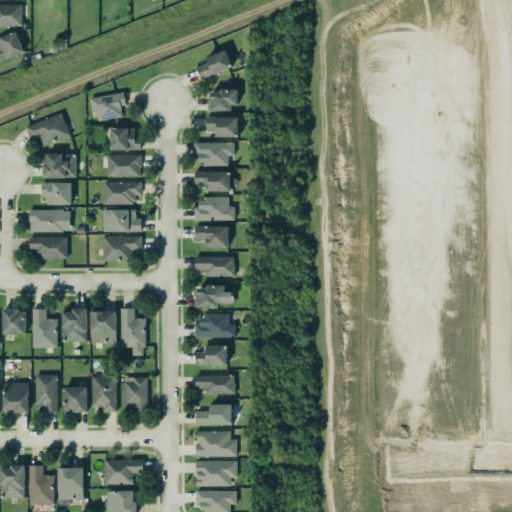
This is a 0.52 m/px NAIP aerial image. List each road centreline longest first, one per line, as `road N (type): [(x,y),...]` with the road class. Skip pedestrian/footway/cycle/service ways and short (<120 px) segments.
road 1 (residential): [(162,103),(168,511)]
road 2 (residential): [(167,439),(0,439)]
road 3 (residential): [(0,278),(165,279)]
